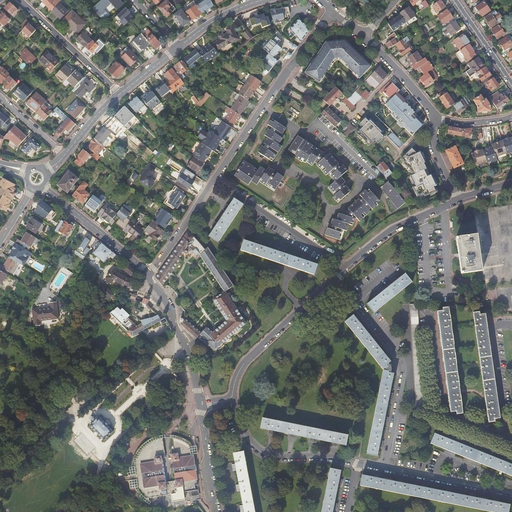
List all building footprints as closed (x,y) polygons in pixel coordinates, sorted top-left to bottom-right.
[(43,0),(42,1),(51,10),(60,0),(43,0)] [(100,0),(92,7),(100,16),(103,19),(109,14),(106,10),(104,8),(107,5),(111,2),(117,8),(116,8),(116,9),(117,8),(122,4),(123,4),(119,0),(100,0)] [(167,0),(165,0),(158,7),(166,16),(175,8),(167,0)] [(201,0),(196,4),(202,12),(205,10),(206,9),(205,9),(213,4),(210,0),(201,0)] [(440,0),(432,6),(437,13),(445,8),(443,5),(440,0)] [(484,1),(473,8),(476,13),(478,11),(482,16),(490,11),(484,1)] [(9,3),(4,9),(11,15),(15,11),(16,12),(17,11),(16,10),(17,10),(9,3)] [(60,18),(67,11),(59,3),(52,11),(60,18)] [(196,4),(184,12),(190,20),(191,20),(197,16),(202,12),(196,4)] [(270,10),(274,24),(278,23),(278,21),(284,19),(284,18),(286,17),(285,15),(290,14),(288,9),(288,6),(281,8),(281,9),(275,10),(275,9),(270,10)] [(184,12),(181,8),(174,14),(183,25),(188,22),(190,20),(184,12)] [(401,15),(406,23),(410,20),(415,17),(409,8),(400,14),(401,15)] [(447,10),(438,16),(443,25),(453,18),(447,10)] [(497,13),(495,10),(484,17),(486,21),(486,22),(488,25),(490,29),(498,24),(502,22),(500,18),(502,17),(498,12),(497,13)] [(72,11),(63,20),(64,20),(71,26),(70,26),(77,32),(85,23),(79,17),(72,11)] [(123,19),(126,23),(130,20),(135,15),(131,11),(123,19)] [(1,12),(0,12),(0,23),(4,26),(10,20),(1,12)] [(255,16),(249,18),(251,26),(265,21),(263,15),(262,15),(255,18),(255,16)] [(388,24),(393,32),(397,29),(399,31),(403,28),(401,26),(406,23),(401,15),(388,24)] [(298,40),(294,45),(297,47),(300,43),(306,35),(309,30),(299,18),(289,30),(298,40)] [(244,26),(239,19),(234,23),(239,29),(244,26)] [(26,20),(21,25),(24,28),(28,24),(29,23),(26,20)] [(455,21),(445,27),(451,35),(460,29),(455,21)] [(504,37),(511,32),(509,29),(504,32),(501,29),(504,27),(503,25),(502,23),(499,25),(498,26),(498,25),(498,26),(491,31),(497,39),(503,35),(504,37)] [(24,28),(22,31),(29,37),(36,30),(28,24),(24,28)] [(247,40),(252,37),(248,29),(243,32),(247,40)] [(92,40),(82,31),(76,39),(85,47),(86,46),(92,40)] [(217,42),(214,44),(217,50),(226,45),(226,46),(235,41),(235,42),(239,39),(237,36),(233,31),(227,34),(223,36),(222,34),(220,35),(218,36),(219,38),(216,40),(217,42)] [(146,39),(141,33),(131,42),(140,52),(145,48),(150,43),(146,39)] [(150,43),(155,48),(158,45),(160,43),(155,37),(156,36),(154,34),(153,35),(152,34),(146,39),(150,43)] [(400,42),(397,38),(394,34),(387,38),(390,43),(386,46),(389,49),(396,44),(400,42)] [(469,44),(470,44),(463,34),(454,41),(457,44),(456,45),(460,50),(469,44)] [(264,59),(255,69),(264,77),(278,61),(274,58),(278,54),(278,53),(282,49),(279,46),(278,44),(280,41),(276,37),(272,41),(271,40),(263,49),(264,50),(260,54),(260,55),(264,59)] [(403,40),(400,42),(396,44),(401,51),(400,52),(402,56),(410,50),(406,43),(409,41),(406,37),(403,40)] [(511,44),(507,37),(499,42),(505,50),(511,45),(511,44)] [(92,40),(86,46),(88,49),(87,50),(91,53),(98,46),(92,39),(92,40)] [(313,66),(311,65),(305,74),(318,82),(320,78),(322,79),(329,67),(328,67),(334,58),(340,58),(347,64),(346,65),(356,75),(357,74),(360,77),(371,66),(363,59),(361,60),(359,58),(361,57),(344,41),(336,42),(337,45),(334,45),(334,42),(326,43),(313,62),(315,63),(313,66)] [(406,43),(410,50),(414,48),(409,41),(406,43)] [(469,44),(460,50),(465,57),(463,58),(466,63),(476,56),(474,51),(469,44)] [(196,51),(201,57),(206,64),(213,58),(213,57),(214,56),(215,56),(218,54),(211,45),(204,50),(203,48),(202,47),(199,48),(196,51)] [(125,53),(121,56),(130,65),(135,60),(138,58),(129,49),(127,46),(122,51),(125,53)] [(23,55),(21,57),(28,63),(28,62),(29,61),(30,62),(31,61),(32,62),(35,59),(26,51),(24,49),(21,53),(23,55)] [(56,58),(48,50),(47,52),(55,59),(56,58)] [(194,51),(183,59),(191,69),(196,65),(194,63),(193,64),(192,63),(201,57),(196,51),(195,50),(194,51)] [(47,52),(39,60),(47,67),(54,60),(55,59),(47,52)] [(422,60),(422,59),(417,52),(407,58),(409,62),(408,63),(411,67),(412,66),(422,60)] [(428,62),(425,58),(422,59),(422,60),(412,66),(415,71),(419,68),(420,69),(417,71),(419,74),(422,72),(424,75),(434,68),(432,66),(432,65),(431,64),(429,61),(428,62)] [(463,74),(467,79),(472,75),(476,73),(475,72),(484,66),(484,65),(485,65),(483,61),(481,62),(478,58),(469,64),(472,68),(463,74)] [(55,61),(54,60),(47,67),(51,71),(58,63),(55,61)] [(117,61),(108,69),(115,76),(117,77),(125,68),(117,61)] [(178,64),(174,67),(180,75),(188,69),(181,61),(178,64)] [(63,67),(56,75),(64,83),(67,80),(75,71),(67,63),(63,67)] [(493,78),(485,66),(476,73),(472,75),(477,83),(481,81),(484,84),(486,83),(493,78)] [(0,68),(0,82),(1,84),(2,83),(9,76),(10,75),(1,67),(0,68)] [(387,76),(378,67),(371,75),(379,84),(383,80),(387,76)] [(165,84),(171,91),(182,82),(172,69),(167,72),(164,75),(169,81),(165,84)] [(64,83),(63,84),(66,87),(70,83),(72,85),(75,87),(84,78),(75,71),(67,80),(64,83)] [(428,73),(420,78),(426,86),(433,81),(428,73)] [(259,85),(261,82),(251,75),(245,85),(255,92),(257,88),(259,85)] [(9,76),(2,83),(11,90),(17,83),(9,76)] [(72,90),(72,91),(80,98),(86,92),(87,91),(89,93),(91,91),(85,85),(89,81),(85,77),(84,78),(75,87),(72,90)] [(493,78),(486,83),(488,86),(488,87),(489,89),(490,88),(492,91),(499,86),(493,78)] [(171,91),(172,92),(172,93),(184,84),(182,82),(171,91)] [(24,101),(33,91),(30,89),(30,90),(22,83),(14,92),(24,101)] [(165,84),(164,83),(162,84),(155,90),(165,102),(174,95),(172,93),(172,92),(171,91),(165,84)] [(381,100),(385,105),(397,93),(399,90),(392,83),(382,94),(384,97),(381,100)] [(245,85),(238,95),(240,95),(247,101),(250,97),(251,95),(252,95),(255,92),(245,85)] [(369,94),(361,86),(355,91),(362,98),(363,100),(366,97),(369,94)] [(338,99),(342,94),(336,87),(323,100),(329,106),(330,106),(338,99)] [(43,89),(40,92),(47,99),(51,94),(48,90),(46,92),(43,89)] [(447,93),(449,91),(447,89),(438,95),(440,97),(447,93)] [(162,105),(151,91),(147,94),(142,99),(144,102),(145,103),(153,112),(162,105)] [(362,98),(355,91),(348,99),(354,106),(362,98)] [(498,91),(489,97),(498,110),(507,104),(506,102),(509,100),(504,93),(501,96),(498,91)] [(44,105),(46,102),(36,93),(27,103),(28,103),(26,105),(35,113),(36,113),(44,105)] [(413,115),(415,113),(406,103),(407,102),(397,93),(385,105),(393,113),(393,116),(412,136),(423,125),(413,115)] [(440,97),(439,98),(447,109),(453,105),(454,104),(447,93),(440,97)] [(247,101),(240,95),(230,109),(239,115),(248,101),(247,101)] [(481,95),(473,100),(477,105),(478,112),(491,111),(490,105),(486,99),(484,100),(481,95)] [(144,105),(136,96),(134,98),(128,104),(136,113),(144,105)] [(464,98),(454,104),(453,105),(455,108),(457,111),(458,112),(461,110),(462,112),(467,108),(466,107),(469,105),(464,98)] [(354,106),(348,99),(347,99),(344,102),(350,108),(351,107),(354,109),(355,107),(354,106)] [(77,100),(67,111),(74,118),(77,115),(80,112),(80,113),(85,108),(77,100)] [(36,113),(45,120),(49,115),(52,113),(44,105),(36,113)] [(59,109),(57,107),(52,113),(49,115),(52,117),(57,111),(64,116),(65,115),(59,109)] [(116,119),(124,126),(127,129),(128,130),(138,120),(125,107),(124,108),(124,107),(122,109),(115,116),(114,117),(116,119)] [(230,109),(228,107),(225,112),(229,114),(223,122),(230,127),(233,122),(235,123),(240,115),(239,115),(230,109)] [(327,108),(321,113),(335,127),(341,121),(327,108)] [(0,111),(0,126),(1,127),(2,125),(5,128),(10,122),(7,120),(9,118),(5,114),(4,115),(2,113),(0,111)] [(56,134),(53,137),(56,140),(60,136),(65,131),(69,135),(70,134),(77,126),(69,118),(56,132),(58,134),(57,136),(56,134)] [(358,132),(356,134),(369,146),(374,140),(378,143),(384,137),(381,134),(382,132),(378,128),(379,126),(376,123),(374,124),(370,120),(368,121),(365,118),(359,124),(362,127),(358,132)] [(107,131),(111,133),(115,137),(124,126),(116,119),(115,121),(107,131)] [(257,152),(268,159),(270,157),(273,159),(280,148),(277,146),(278,145),(278,144),(275,142),(276,141),(279,143),(284,136),(282,134),(286,128),(274,121),(273,123),(270,121),(267,125),(272,128),(270,130),(269,130),(268,129),(266,132),(264,135),(267,137),(263,143),(265,145),(264,147),(263,147),(261,146),(259,149),(257,152)] [(217,130),(214,134),(215,135),(224,140),(226,136),(232,128),(230,127),(223,122),(222,122),(217,130)] [(26,138),(13,126),(4,137),(3,141),(9,143),(12,146),(13,145),(18,149),(19,146),(26,138)] [(348,129),(343,134),(346,138),(352,133),(355,129),(354,128),(353,129),(352,130),(347,126),(346,127),(348,129)] [(463,129),(449,126),(447,133),(461,136),(462,136),(463,129)] [(98,134),(94,139),(101,145),(111,133),(107,131),(103,127),(100,131),(99,130),(98,131),(97,133),(98,134)] [(472,128),(463,129),(462,136),(470,138),(472,128)] [(132,139),(135,136),(128,130),(127,129),(125,132),(132,139)] [(404,144),(392,132),(388,136),(400,148),(402,146),(404,144)] [(224,140),(215,135),(208,145),(217,150),(224,140)] [(297,136),(290,147),(292,148),(290,151),(297,156),(295,158),(301,162),(302,161),(303,159),(306,161),(307,159),(309,160),(307,163),(311,166),(314,162),(317,164),(327,155),(326,155),(324,153),(315,147),(314,149),(311,148),(312,146),(306,142),(301,138),(297,136)] [(507,154),(511,152),(511,137),(509,138),(509,137),(505,138),(506,140),(502,141),(502,140),(496,141),(502,155),(507,153),(507,154)] [(31,138),(21,149),(27,154),(32,148),(36,151),(40,146),(31,138)] [(101,145),(94,139),(93,139),(93,138),(92,139),(90,141),(91,142),(91,143),(88,147),(97,155),(104,147),(101,145)] [(496,157),(502,155),(496,141),(495,142),(495,143),(492,145),(493,147),(492,148),(497,160),(498,160),(496,157)] [(201,144),(193,156),(194,156),(200,161),(203,163),(205,159),(206,159),(209,155),(209,154),(211,150),(201,144)] [(455,146),(446,150),(454,168),(463,163),(455,146)] [(474,160),(478,166),(479,166),(478,164),(487,162),(492,161),(492,162),(497,160),(492,148),(489,148),(489,147),(485,148),(486,150),(483,151),(482,150),(479,151),(478,150),(474,151),(474,152),(471,153),(473,158),(474,160)] [(80,167),(90,155),(83,149),(77,157),(78,157),(77,158),(74,162),(80,167)] [(410,176),(415,187),(412,188),(414,193),(416,193),(417,197),(422,194),(424,197),(435,192),(433,187),(435,186),(435,185),(432,178),(431,175),(428,177),(425,170),(426,169),(424,163),(425,163),(420,152),(416,154),(411,149),(400,159),(403,162),(402,163),(407,168),(409,168),(412,176),(410,176)] [(329,153),(327,155),(317,164),(316,165),(319,169),(322,166),(323,168),(325,169),(322,172),(325,176),(327,174),(330,172),(332,174),(330,175),(335,181),(334,182),(328,187),(333,193),(335,191),(337,193),(334,196),(332,197),(335,201),(338,199),(340,200),(350,191),(345,186),(344,187),(342,184),(345,182),(340,177),(347,171),(344,168),(342,165),(341,166),(339,167),(337,165),(338,164),(329,153)] [(200,161),(194,156),(187,166),(196,172),(199,168),(201,169),(204,164),(203,163),(200,161)] [(262,172),(264,169),(260,167),(257,170),(256,172),(253,170),(255,168),(244,161),(242,164),(238,170),(235,174),(238,176),(237,178),(248,185),(251,181),(257,185),(259,182),(261,179),(262,180),(260,183),(264,186),(267,182),(270,185),(269,186),(274,190),(283,177),(277,173),(275,175),(272,174),(274,171),(268,167),(266,170),(264,173),(262,172)] [(150,188),(157,179),(152,175),(157,168),(149,162),(140,175),(142,176),(139,181),(150,188)] [(383,162),(376,167),(385,179),(392,173),(383,162)] [(195,175),(185,169),(177,181),(186,187),(188,183),(190,183),(195,175)] [(68,171),(57,185),(67,193),(71,188),(72,190),(75,186),(73,185),(78,179),(68,171)] [(0,191),(0,193),(3,195),(11,200),(12,200),(16,193),(13,192),(15,188),(14,187),(15,184),(14,184),(3,178),(0,184),(0,185),(3,187),(0,191)] [(79,186),(72,195),(75,198),(75,199),(77,201),(79,201),(82,203),(89,194),(83,190),(87,185),(83,181),(79,186)] [(383,188),(381,189),(389,200),(388,201),(391,204),(390,205),(395,211),(404,203),(387,182),(381,186),(383,188)] [(170,186),(161,199),(160,201),(166,205),(167,203),(173,207),(177,209),(185,196),(182,194),(176,190),(177,188),(171,184),(170,186)] [(363,213),(366,215),(369,212),(368,210),(370,208),(372,210),(377,205),(376,203),(375,202),(377,200),(370,191),(367,193),(366,192),(364,190),(359,195),(362,199),(360,201),(359,200),(358,199),(354,202),(363,213)] [(9,204),(11,200),(3,195),(0,201),(0,208),(7,212),(10,204),(9,204)] [(102,202),(93,195),(85,205),(94,212),(102,202)] [(209,236),(208,236),(218,243),(218,242),(242,205),(243,205),(233,198),(233,199),(229,206),(228,206),(228,205),(226,204),(222,210),(224,211),(225,212),(217,223),(216,223),(215,221),(211,227),(213,228),(214,229),(213,230),(209,236)] [(41,201),(35,211),(47,218),(54,208),(41,201)] [(366,215),(354,202),(348,208),(349,209),(344,214),(338,213),(336,219),(353,225),(355,218),(357,217),(360,221),(366,215)] [(108,204),(106,203),(97,214),(100,217),(99,218),(102,221),(103,219),(108,223),(112,219),(116,214),(108,207),(108,204)] [(132,211),(124,204),(116,214),(120,218),(116,223),(123,229),(130,221),(126,218),(132,211)] [(168,224),(173,216),(166,211),(159,220),(160,221),(158,224),(164,228),(166,225),(167,225),(168,224)] [(31,218),(25,228),(35,234),(41,224),(31,218)] [(55,229),(54,230),(58,232),(59,230),(67,235),(72,226),(64,221),(61,219),(55,229)] [(137,223),(132,219),(130,221),(123,229),(123,230),(126,233),(128,231),(129,229),(134,233),(133,235),(137,239),(143,231),(136,224),(137,223)] [(345,223),(336,220),(332,219),(329,226),(331,226),(330,229),(326,228),(324,235),(339,240),(341,233),(339,232),(340,230),(343,231),(346,231),(347,226),(344,225),(345,223)] [(164,232),(151,223),(145,229),(150,232),(148,235),(156,240),(159,236),(158,235),(158,234),(161,236),(164,232)] [(17,239),(15,243),(24,248),(28,251),(32,244),(36,245),(39,240),(25,232),(20,241),(17,239)] [(225,291),(233,285),(227,277),(207,247),(205,249),(200,243),(194,237),(187,232),(168,259),(155,278),(162,286),(180,260),(179,259),(183,252),(184,253),(185,253),(186,254),(186,253),(187,253),(188,252),(196,259),(200,255),(225,291)] [(477,234),(455,237),(461,274),(482,271),(477,234)] [(85,236),(77,249),(82,252),(90,240),(85,236)] [(244,240),(240,251),(241,251),(279,264),(313,275),(313,276),(314,276),(318,265),(317,264),(317,265),(283,254),(284,253),(285,250),(278,248),(277,250),(278,250),(277,252),(260,246),(261,245),(262,243),(255,240),(254,243),(255,243),(254,244),(244,240)] [(114,253),(100,242),(96,247),(97,248),(93,253),(104,263),(110,256),(113,259),(116,255),(114,253)] [(24,248),(15,243),(9,251),(18,257),(24,248)] [(74,253),(84,258),(85,255),(76,250),(74,253)] [(16,262),(9,258),(3,266),(1,265),(0,266),(0,270),(6,274),(7,272),(12,275),(19,264),(18,263),(16,262)] [(135,272),(127,265),(123,270),(131,277),(132,277),(132,276),(133,275),(134,275),(135,272)] [(61,293),(71,271),(61,266),(51,288),(61,293)] [(131,287),(132,283),(131,282),(130,282),(130,281),(130,280),(129,279),(129,280),(112,271),(106,277),(110,283),(111,283),(114,279),(129,287),(131,287)] [(367,303),(366,304),(374,313),(374,312),(411,282),(411,283),(412,282),(405,273),(404,273),(404,274),(398,279),(397,278),(396,276),(393,278),(390,281),(392,282),(393,283),(379,294),(378,293),(377,291),(374,293),(371,296),(373,297),(374,298),(367,304),(367,303)] [(113,296),(113,295),(103,284),(99,288),(108,298),(113,296)] [(246,322),(225,291),(213,299),(227,320),(213,332),(206,327),(201,333),(197,337),(215,350),(246,322)] [(37,313),(32,313),(34,326),(40,326),(40,321),(52,320),(52,317),(58,316),(56,302),(50,303),(51,308),(36,309),(37,313)] [(423,409),(417,304),(410,304),(416,410),(423,409)] [(145,329),(142,323),(136,326),(134,322),(133,323),(128,317),(129,316),(122,309),(120,310),(117,307),(110,313),(121,324),(124,321),(125,322),(127,320),(128,321),(125,324),(122,325),(128,332),(129,331),(132,336),(145,329)] [(443,310),(437,311),(438,320),(438,323),(439,323),(441,339),(440,339),(440,342),(441,342),(443,358),(442,358),(443,361),(444,361),(446,381),(446,384),(447,384),(449,400),(448,400),(448,403),(449,403),(450,412),(456,411),(456,414),(463,413),(462,405),(461,402),(461,398),(461,395),(460,395),(459,386),(460,386),(459,384),(458,381),(458,378),(458,376),(456,363),(457,363),(456,361),(455,358),(455,355),(455,353),(454,344),(453,342),(453,339),(453,336),(453,333),(452,334),(451,325),(452,325),(451,322),(450,320),(450,317),(450,315),(449,307),(442,308),(443,310)] [(479,312),(473,313),(474,321),(473,321),(474,323),(475,326),(475,328),(475,331),(476,331),(477,343),(477,345),(478,348),(478,351),(478,353),(479,353),(480,362),(479,362),(480,364),(481,367),(481,370),(481,372),(483,385),(483,388),(484,390),(484,393),(484,395),(485,395),(486,404),(485,404),(486,406),(487,409),(487,412),(487,414),(489,422),(495,421),(494,419),(500,418),(499,409),(499,406),(498,406),(496,390),(497,390),(496,387),(493,367),(493,364),(492,364),(490,348),(491,348),(490,345),(487,326),(488,326),(487,322),(486,322),(485,314),(480,315),(479,312)] [(179,325),(190,335),(195,340),(197,337),(201,333),(184,318),(182,315),(181,316),(179,324),(180,324),(179,325)] [(353,315),(344,322),(345,322),(383,370),(366,453),(366,454),(377,456),(377,455),(379,447),(380,447),(382,448),(383,441),(381,441),(380,441),(383,423),(384,423),(387,424),(388,418),(386,417),(384,417),(388,399),(389,400),(391,400),(393,393),(391,393),(390,393),(389,393),(393,374),(394,373),(389,373),(390,368),(387,364),(391,361),(390,361),(378,346),(379,345),(381,344),(376,339),(375,340),(374,341),(363,327),(364,326),(364,327),(365,325),(361,320),(359,321),(359,322),(353,315),(354,315),(353,315)] [(153,318),(140,321),(142,323),(145,329),(160,320),(159,317),(153,318)] [(99,417),(89,426),(103,440),(113,432),(99,417)] [(262,419),(260,428),(261,428),(269,430),(269,431),(268,433),(275,435),(275,432),(275,431),(288,434),(289,434),(289,435),(288,437),(295,439),(296,437),(295,437),(296,435),(298,436),(308,438),(310,438),(310,439),(309,442),(316,443),(316,441),(316,439),(319,440),(328,442),(331,442),(330,444),(330,446),(336,447),(337,445),(337,444),(339,444),(345,445),(345,446),(346,446),(348,434),(347,434),(347,435),(263,418),(263,417),(262,417),(262,419)] [(434,433),(430,443),(431,444),(431,443),(445,449),(443,453),(453,457),(455,453),(464,457),(463,461),(479,467),(481,463),(511,476),(511,464),(509,463),(509,462),(510,462),(510,460),(504,457),(503,459),(503,460),(503,461),(435,433),(434,433)] [(137,493),(145,501),(149,501),(148,499),(186,492),(185,490),(192,489),(192,490),(196,490),(195,486),(198,486),(195,471),(197,471),(196,465),(195,465),(191,445),(186,441),(181,439),(171,436),(169,456),(171,456),(175,481),(165,483),(161,459),(166,458),(162,436),(154,439),(148,442),(143,446),(138,451),(135,456),(131,470),(131,476),(132,479),(134,486),(137,493)] [(257,511),(247,452),(234,454),(244,511),(257,511)] [(340,470),(328,468),(319,511),(331,511),(334,502),(339,478),(339,476),(340,470)] [(363,475),(361,487),(485,511),(510,511),(511,507),(511,504),(495,501),(471,497),(447,492),(424,487),(398,482),(372,476),(363,475)]
